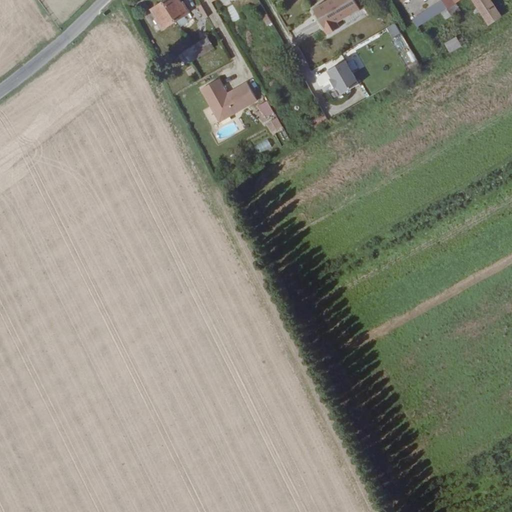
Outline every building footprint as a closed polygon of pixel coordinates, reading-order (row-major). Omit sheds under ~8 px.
[(178,14),(166,0),(156,0),(150,5),(155,14),(155,16),(161,28),(178,14)] [(182,0),(166,0),(178,14),(188,12),(189,10),(185,2),(182,0)] [(330,0),(318,7),(332,32),(344,26),(341,20),(364,7),(360,0),(330,0)] [(447,8),(458,0),(441,0),(442,0),(411,17),(417,27),(447,8)] [(491,0),(474,0),(489,25),(502,18),(491,0)] [(234,4),(225,8),(232,23),(241,19),(234,4)] [(402,19),(391,25),(398,37),(409,32),(402,19)] [(456,36),(443,43),(449,53),(461,47),(456,36)] [(204,56),(212,51),(206,40),(197,45),(204,56)] [(204,56),(197,45),(189,51),(196,61),(204,56)] [(362,83),(349,59),(331,69),(336,77),(334,78),(339,86),(340,85),(344,93),(362,83)] [(221,117),(259,97),(252,84),(231,95),(220,75),(203,84),(221,117)] [(267,101),(257,105),(264,119),(274,114),(267,101)] [(324,115),(310,121),(312,127),(326,121),(324,115)] [(270,134),(277,131),(281,140),(287,138),(278,118),(265,123),(270,134)] [(267,139),(253,148),(258,155),(271,147),(267,139)]
